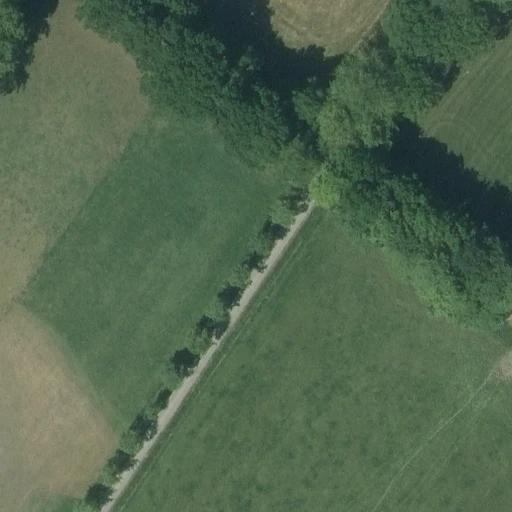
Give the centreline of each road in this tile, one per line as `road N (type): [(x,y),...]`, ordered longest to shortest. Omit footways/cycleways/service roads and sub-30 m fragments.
road 1 (track): [(511,312),(321,167)]
road 2 (unclassified): [(321,167),(458,0)]
